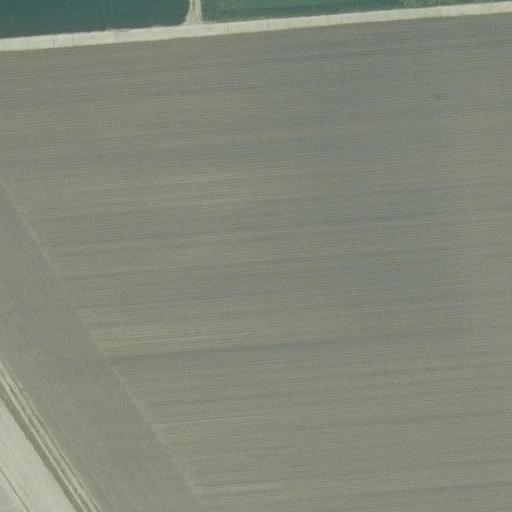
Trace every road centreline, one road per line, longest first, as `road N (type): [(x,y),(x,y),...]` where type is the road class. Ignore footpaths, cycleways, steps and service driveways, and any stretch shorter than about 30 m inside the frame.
road 1 (track): [(511,7),(0,46)]
road 2 (track): [(89,511),(0,369)]
